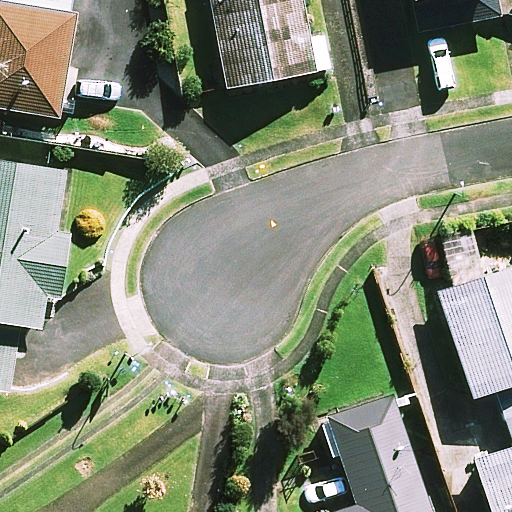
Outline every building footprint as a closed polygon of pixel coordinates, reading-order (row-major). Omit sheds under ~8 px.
[(72,0),(0,0),(0,110),(59,121),(76,19),(69,18),(72,0)] [(210,0),(228,91),(330,72),(325,42),(310,45),(302,0),(210,0)] [(501,18),(497,0),(414,0),(421,34),(501,18)] [(66,169),(0,160),(0,391),(11,393),(19,328),(42,331),(46,298),(61,300),(69,237),(57,236),(66,169)] [(511,511),(511,267),(437,291),(473,401),(498,393),(511,437),(511,452),(476,464),(491,511),(511,511)] [(429,511),(392,398),(329,418),(358,509),(347,511),(429,511)]
